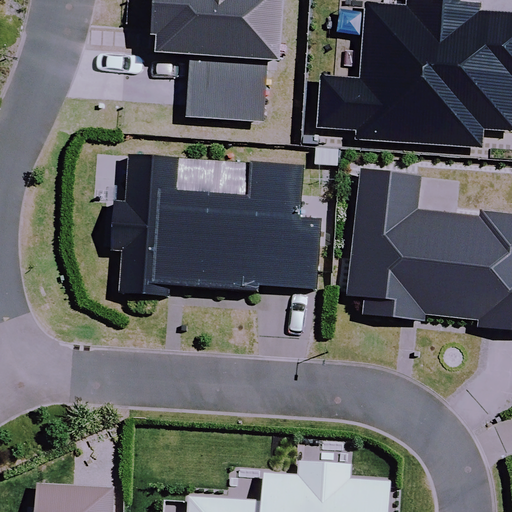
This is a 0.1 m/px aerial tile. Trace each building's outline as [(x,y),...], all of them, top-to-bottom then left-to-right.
[(272,69),(276,0),(145,0),(143,43),(148,43),(147,61),(185,64),(181,123),(260,128),(263,69),(272,69)] [(511,16),(478,14),(478,8),(456,7),(456,0),(402,0),(402,9),(361,6),(355,82),(316,79),(311,133),(352,136),(350,145),(479,154),(479,135),(511,137),(511,133),(511,16)] [(296,222),(300,171),(125,160),(120,206),(110,205),(105,255),(117,257),(114,299),(166,301),(167,293),(254,296),(255,290),(313,295),(318,224),(296,222)] [(511,217),(475,213),(475,220),(414,212),(418,179),(357,173),(343,301),(359,302),(357,320),(423,327),(423,320),(473,325),(473,332),(511,335),(511,217)] [(184,511),(386,511),(388,486),(347,483),(347,468),(295,465),(294,480),(260,477),(256,505),(185,501),(184,511)] [(109,511),(111,490),(33,487),(31,511),(109,511)]
